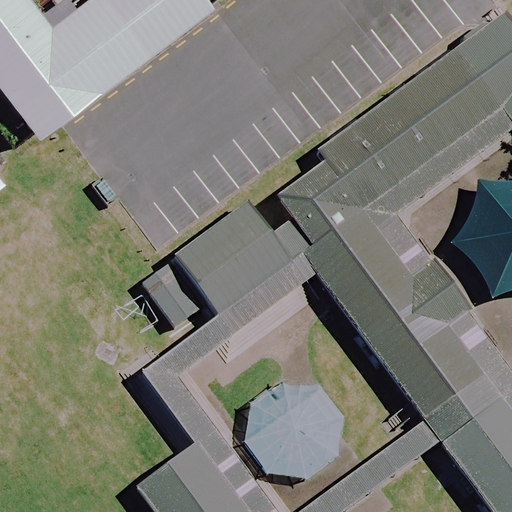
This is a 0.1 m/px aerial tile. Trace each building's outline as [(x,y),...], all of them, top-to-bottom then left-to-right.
[(0,0),(0,108),(25,144),(224,0),(223,0),(81,0),(46,26),(27,0),(0,0)] [(330,167),(269,212),(487,511),(511,511),(511,372),(398,216),(511,134),(511,25),(509,22),(323,156),(330,167)] [(511,182),(476,188),(446,246),(489,307),(511,304),(511,182)] [(303,287),(248,212),(175,265),(230,340),(303,287)] [(206,308),(175,265),(143,287),(174,330),(206,308)] [(301,384),(294,384),(285,385),(277,387),(269,391),(262,397),(256,403),(251,410),(247,418),(245,427),(245,436),(246,445),(248,453),(252,461),(257,468),(264,474),(271,479),(279,483),(288,485),(297,485),(306,484),(314,482),(322,478),(329,473),(335,466),(340,459),(344,451),(346,442),(346,433),(345,424),(343,416),(339,408),(333,401),(327,395),(320,390),(312,386),(303,384),(301,384)] [(261,511),(205,434),(133,485),(152,511),(261,511)]
